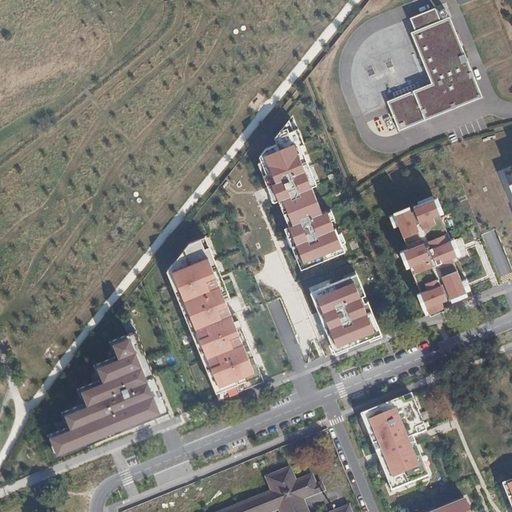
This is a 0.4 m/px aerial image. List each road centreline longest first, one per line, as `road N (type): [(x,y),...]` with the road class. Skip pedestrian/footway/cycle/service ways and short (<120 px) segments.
road 1 (residential): [(327,395),(106,486),(96,511)]
road 2 (residential): [(511,320),(327,395)]
road 3 (residential): [(375,511),(327,395)]
